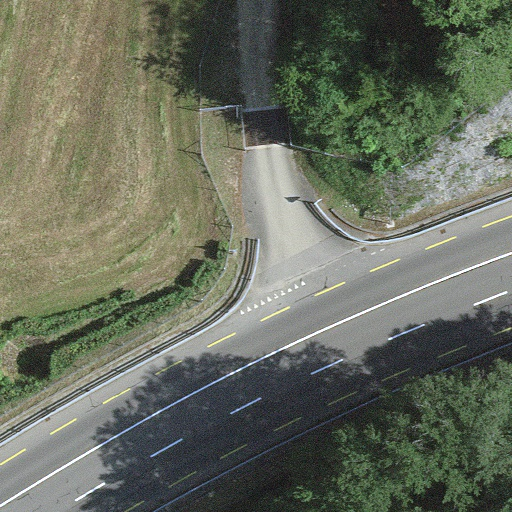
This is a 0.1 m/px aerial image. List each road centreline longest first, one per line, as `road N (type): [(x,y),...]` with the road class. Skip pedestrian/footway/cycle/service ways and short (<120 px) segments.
road 1 (primary): [(511,274),(237,395),(34,511)]
road 2 (track): [(333,348),(279,188),(261,82),(260,0)]
